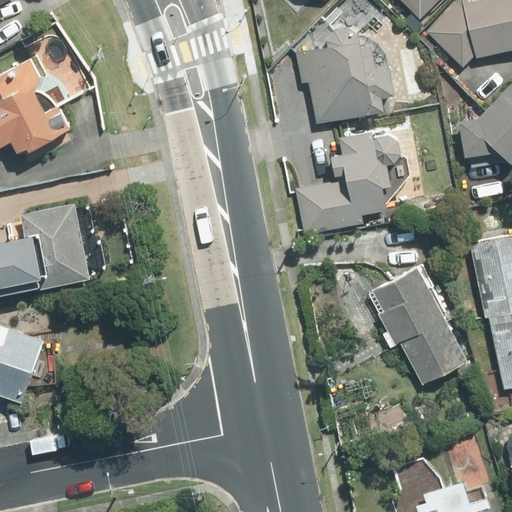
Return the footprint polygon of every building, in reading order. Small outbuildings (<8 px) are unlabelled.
[(398,0),(418,20),(438,0),(398,0)] [(511,0),(456,0),(425,36),(460,67),(470,57),(511,49),(511,0)] [(389,100),(383,40),(357,42),(355,25),(314,29),(316,48),(295,50),(299,86),(306,85),(310,121),(382,113),(381,101),(389,100)] [(0,72),(0,93),(2,97),(0,98),(0,146),(9,141),(17,155),(27,149),(32,156),(69,136),(26,58),(0,72)] [(507,168),(511,164),(511,83),(472,120),(458,121),(467,169),(507,168)] [(371,133),(336,138),(340,155),(331,157),(336,179),(297,187),(308,237),(363,224),(362,219),(384,214),(383,205),(384,205),(386,204),(388,203),(389,202),(391,201),(393,200),(394,198),(396,197),(397,196),(398,194),(399,193),(400,191),(401,189),(402,188),(403,186),(404,184),(405,182),(405,180),(406,178),(406,176),(406,175),(406,173),(407,171),(406,169),(406,167),(406,165),(406,163),(405,161),(405,159),(404,157),(403,155),(403,154),(402,152),(401,150),(400,149),(399,148),(399,147),(399,146),(398,145),(398,144),(398,143),(397,142),(396,141),(396,140),(395,139),(394,138),(393,137),(392,136),(391,136),(391,135),(390,134),(389,134),(388,133),(387,133),(386,133),(385,132),(384,132),(383,132),(382,132),(381,132),(379,131),(378,131),(377,132),(376,132),(375,132),(374,132),(373,132),(372,133),(371,133)] [(0,242),(0,297),(105,274),(98,242),(81,245),(72,206),(20,217),(24,237),(0,242)] [(511,230),(468,239),(500,389),(511,386),(511,230)] [(469,359),(443,316),(448,313),(418,262),(398,275),(389,280),(401,300),(377,314),(421,388),(469,359)] [(0,325),(0,396),(22,402),(41,337),(0,325)] [(511,425),(503,428),(511,461),(511,425)] [(416,511),(498,511),(494,495),(467,501),(461,478),(422,488),(425,498),(413,500),(416,511)]
